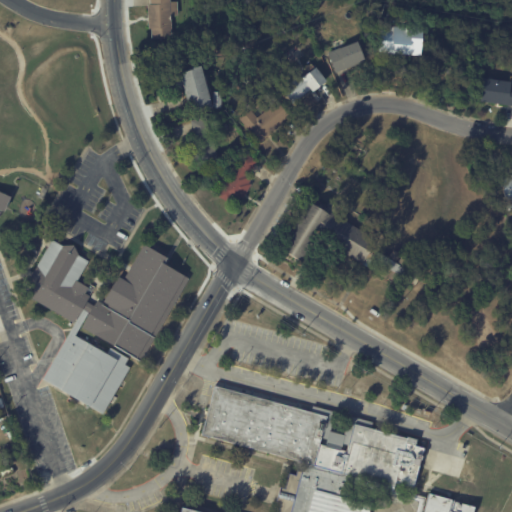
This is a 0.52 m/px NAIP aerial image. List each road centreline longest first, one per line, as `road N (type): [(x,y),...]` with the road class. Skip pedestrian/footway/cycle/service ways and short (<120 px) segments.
road 1 (tertiary): [(24,511),(95,480),(133,439),(235,266)]
road 2 (tertiary): [(235,266),(511,431)]
road 3 (tertiary): [(111,0),(124,89),(156,174),(235,266)]
road 4 (residential): [(288,180),(316,135),(356,106),(400,107),(511,132)]
